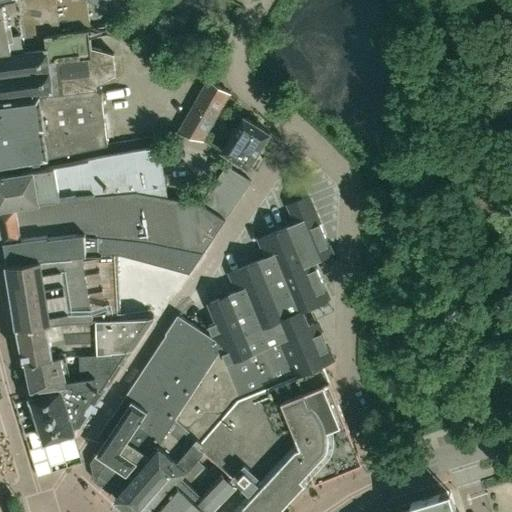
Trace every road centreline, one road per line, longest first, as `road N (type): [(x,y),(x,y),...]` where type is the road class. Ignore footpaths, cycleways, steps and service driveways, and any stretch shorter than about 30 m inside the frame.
road 1 (residential): [(384,477),(344,353),(349,182),(294,130)]
road 2 (track): [(509,0),(477,170),(486,229),(511,264)]
road 3 (residential): [(294,130),(245,85),(234,63),(237,41),(263,0)]
road 4 (residential): [(170,308),(261,180)]
road 5 (residential): [(384,477),(511,437)]
